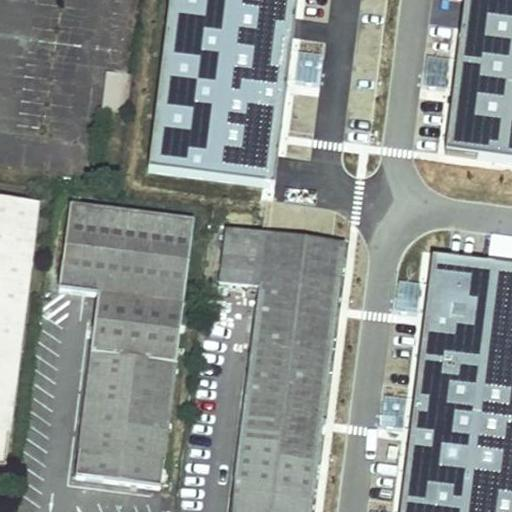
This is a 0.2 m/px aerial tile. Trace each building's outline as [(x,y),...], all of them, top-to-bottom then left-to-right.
[(169,0),(149,162),(274,178),(296,0),(169,0)] [(511,0),(463,0),(445,147),(511,155),(511,0)] [(106,117),(132,119),(137,83),(111,79),(106,117)] [(0,205),(0,474),(5,475),(38,210),(0,205)] [(57,297),(96,301),(74,485),(161,495),(192,229),(67,213),(57,297)] [(312,511),(344,254),(224,237),(218,291),(255,296),(229,511),(312,511)] [(511,511),(511,264),(434,254),(400,511),(511,511)]
